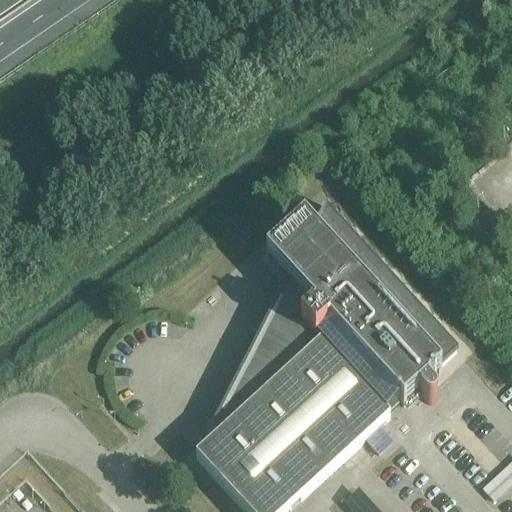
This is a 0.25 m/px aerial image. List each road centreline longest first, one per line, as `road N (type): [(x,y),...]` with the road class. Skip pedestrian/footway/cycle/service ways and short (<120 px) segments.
road 1 (unclassified): [(160,434),(181,417),(221,354),(247,311),(247,295),(234,288),(209,308),(187,355),(148,355),(139,366),(145,388)]
road 2 (unclassified): [(107,477),(56,425),(17,426),(0,442)]
